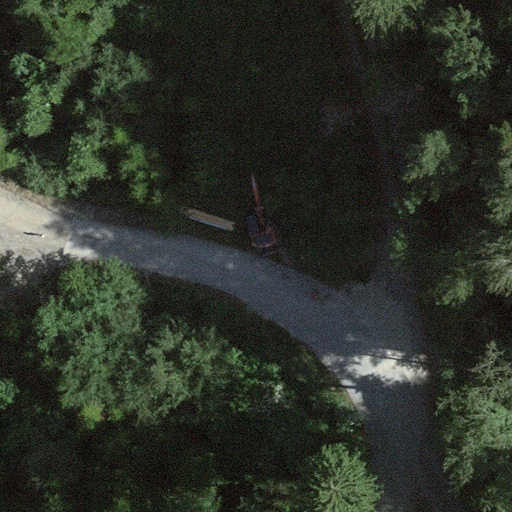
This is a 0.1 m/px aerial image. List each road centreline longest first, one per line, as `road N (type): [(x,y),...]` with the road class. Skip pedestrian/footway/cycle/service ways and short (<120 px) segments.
road 1 (unclassified): [(0,220),(45,239),(244,276),(318,314),(360,351),(408,426)]
road 2 (track): [(408,426),(415,318),(405,209),(355,0)]
